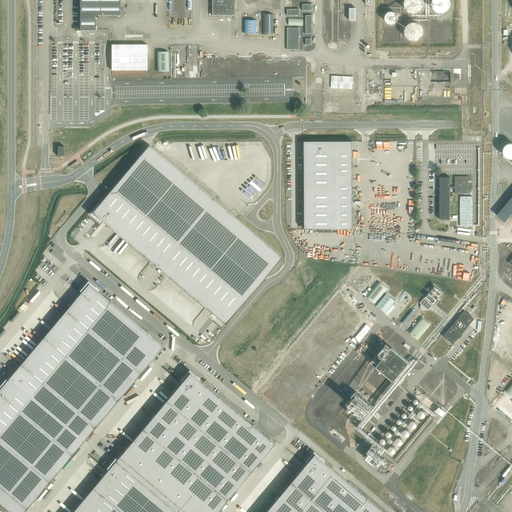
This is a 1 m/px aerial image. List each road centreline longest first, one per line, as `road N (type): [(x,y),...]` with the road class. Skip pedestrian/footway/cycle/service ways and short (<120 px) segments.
road 1 (unclassified): [(205,357),(61,242),(94,196),(81,170)]
road 2 (unclassified): [(387,511),(205,357)]
road 3 (unclassified): [(270,135),(252,125),(159,127),(81,170)]
road 4 (unknown): [(75,254),(93,247),(191,328),(221,293)]
road 5 (unclassified): [(11,187),(11,0)]
road 6 (unclassified): [(46,0),(45,183)]
road 7 (unclassified): [(450,124),(301,125),(270,135)]
road 8 (unclassified): [(205,357),(287,267),(277,226)]
